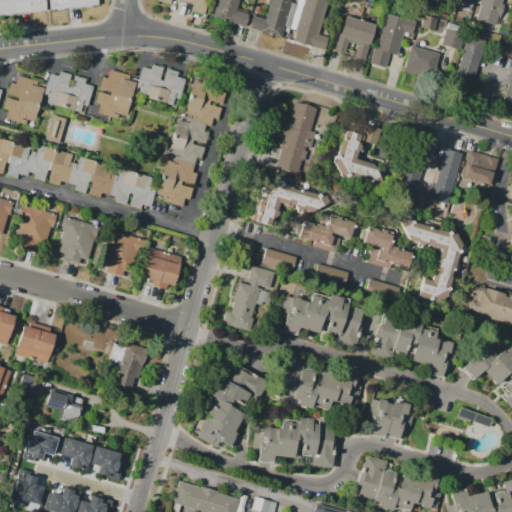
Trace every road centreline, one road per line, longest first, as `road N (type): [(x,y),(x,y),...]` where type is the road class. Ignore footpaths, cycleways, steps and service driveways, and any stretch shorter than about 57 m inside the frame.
road 1 (residential): [(0,48),(168,39),(511,138)]
road 2 (residential): [(136,511),(263,64)]
road 3 (residential): [(189,330),(0,276)]
